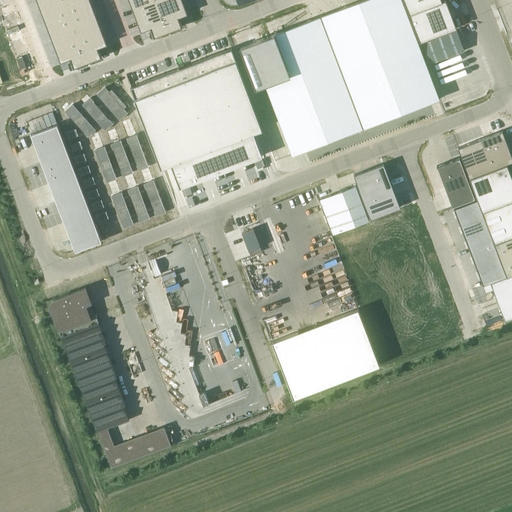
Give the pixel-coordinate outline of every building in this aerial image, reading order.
[(64,0),(52,0),(40,5),(47,23),(70,15),(64,0)] [(91,0),(64,0),(70,15),(93,6),(91,0)] [(156,0),(150,0),(132,7),(140,26),(163,17),(156,0)] [(183,0),(156,0),(163,17),(186,8),(183,0)] [(312,19),(241,46),(256,87),(266,84),(293,154),(345,134),(346,136),(347,135),(382,122),(383,122),(383,120),(440,98),(402,0),(361,0),(340,8),(312,19)] [(403,0),(409,14),(445,0),(443,0),(442,0),(403,0)] [(446,0),(445,0),(409,14),(420,42),(457,28),(446,0)] [(93,6),(70,15),(75,29),(99,20),(93,6)] [(186,8),(163,17),(168,31),(182,26),(179,17),(188,13),(186,8)] [(70,15),(47,23),(52,37),(75,29),(70,15)] [(163,17),(140,26),(142,31),(151,27),(154,37),(168,31),(163,17)] [(6,18),(0,20),(0,41),(13,36),(6,18)] [(99,20),(75,29),(82,47),(106,38),(99,20)] [(75,29),(52,37),(59,56),(82,47),(75,29)] [(457,30),(422,43),(430,63),(464,50),(457,30)] [(13,36),(0,41),(0,57),(18,50),(13,36)] [(106,38),(82,47),(88,62),(102,56),(98,47),(108,44),(106,38)] [(82,47),(59,56),(61,61),(70,58),(74,67),(88,62),(82,47)] [(179,68),(131,86),(162,166),(171,163),(180,187),(263,156),(253,132),(263,128),(232,47),(185,65),(184,63),(178,66),(179,68)] [(19,51),(0,57),(0,70),(3,78),(26,69),(19,51)] [(26,69),(3,78),(5,83),(6,82),(9,92),(32,83),(28,73),(27,73),(26,69)] [(58,123),(32,133),(76,250),(102,240),(58,123)] [(503,130),(480,139),(484,149),(506,140),(503,130)] [(480,139),(469,143),(481,173),(492,168),(488,159),(484,149),(480,139)] [(506,140),(484,149),(488,159),(510,150),(506,140)] [(469,143),(458,147),(470,177),(481,173),(469,143)] [(511,154),(510,150),(488,159),(492,168),(507,163),(511,160),(511,154)] [(455,158),(437,165),(437,166),(438,166),(453,206),(475,197),(460,157),(455,159),(455,158)] [(384,163),(354,174),(371,218),(400,207),(384,163)] [(481,173),(470,177),(478,198),(482,211),(511,199),(511,175),(507,163),(492,168),(481,173)] [(356,186),(321,199),(334,233),(369,220),(356,186)] [(478,198),(454,207),(484,284),(507,275),(501,259),(495,242),(482,211),(478,198)] [(511,199),(482,211),(495,242),(511,235),(511,199)] [(254,228),(242,232),(251,255),(262,251),(254,228)] [(511,235),(495,242),(501,259),(511,254),(511,235)] [(511,254),(501,259),(507,275),(511,273),(511,254)] [(148,261),(141,264),(147,281),(141,283),(158,328),(154,332),(162,339),(158,344),(166,351),(162,355),(170,362),(167,366),(175,373),(171,378),(179,385),(175,389),(183,396),(179,400),(187,407),(184,412),(191,418),(246,398),(243,390),(210,403),(205,391),(199,394),(190,368),(194,366),(195,356),(189,355),(191,344),(185,344),(187,333),(181,332),(182,322),(177,321),(178,311),(172,310),(166,293),(181,287),(179,282),(164,287),(160,276),(154,278),(148,261)] [(511,273),(483,284),(486,292),(493,289),(497,298),(500,307),(505,319),(511,316),(511,273)] [(51,304),(51,306),(98,431),(129,419),(124,405),(126,404),(116,377),(117,377),(105,343),(107,342),(96,315),(91,317),(86,304),(91,302),(86,287),(55,299),(54,300),(52,301),(51,303),(51,304)]
